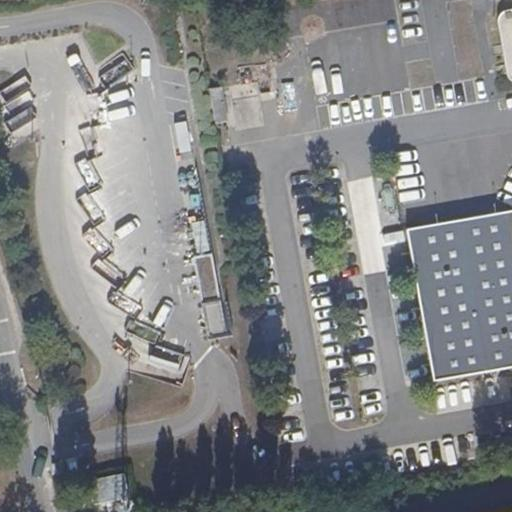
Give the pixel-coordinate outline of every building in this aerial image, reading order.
[(511,9),(500,11),(496,15),(494,21),(497,36),(501,58),(502,67),(504,78),(508,82),(511,83),(511,9)] [(223,118),(219,88),(206,90),(212,125),(225,123),(223,118)] [(511,214),(511,212),(501,213),(482,217),(449,223),(436,226),(404,231),(410,264),(418,310),(427,359),(431,383),(491,373),(511,368),(511,214)] [(202,246),(198,227),(197,218),(183,221),(188,249),(193,248),(202,246)] [(216,292),(212,272),(208,251),(197,253),(191,255),(193,268),(199,295),(216,292)] [(221,328),(215,302),(206,304),(200,305),(205,331),(221,328)] [(127,501),(122,476),(86,483),(91,508),(104,505),(127,501)]
